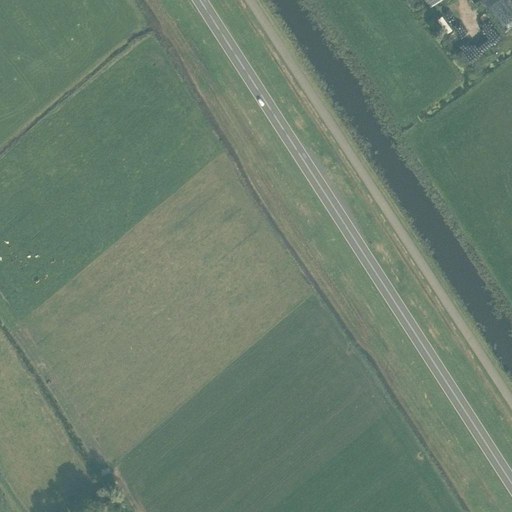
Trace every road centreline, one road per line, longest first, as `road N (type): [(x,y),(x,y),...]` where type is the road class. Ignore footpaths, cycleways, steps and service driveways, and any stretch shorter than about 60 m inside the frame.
road 1 (trunk): [(511,483),(199,0)]
road 2 (unclassified): [(511,402),(249,0)]
